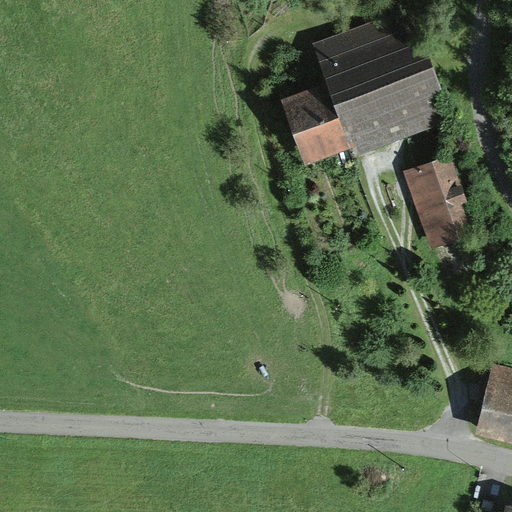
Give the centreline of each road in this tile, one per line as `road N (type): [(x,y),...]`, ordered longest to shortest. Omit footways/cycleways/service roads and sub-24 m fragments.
road 1 (residential): [(511,462),(332,437),(0,421)]
road 2 (residential): [(511,201),(482,134),(471,57),(482,0)]
